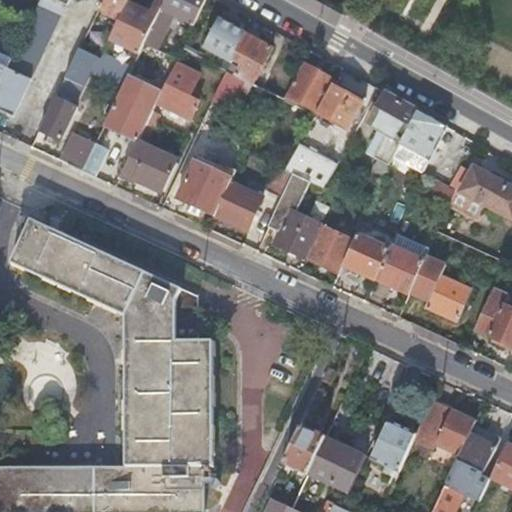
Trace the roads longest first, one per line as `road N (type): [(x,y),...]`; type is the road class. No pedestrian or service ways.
road 1 (residential): [(347,315),(0,152)]
road 2 (residential): [(268,0),(511,134)]
road 3 (residential): [(253,511),(347,315)]
road 4 (residential): [(511,391),(347,315)]
